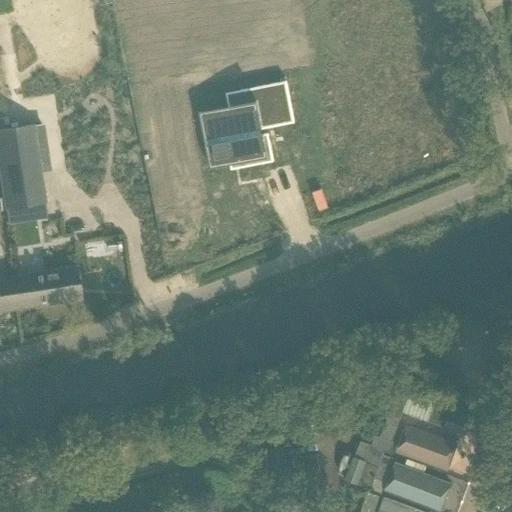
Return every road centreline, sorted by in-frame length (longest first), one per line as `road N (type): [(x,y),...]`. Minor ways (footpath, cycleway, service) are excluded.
road 1 (unclassified): [(0,358),(114,327),(511,170)]
road 2 (residential): [(466,348),(486,457),(468,511)]
road 3 (unclassified): [(511,163),(479,0)]
